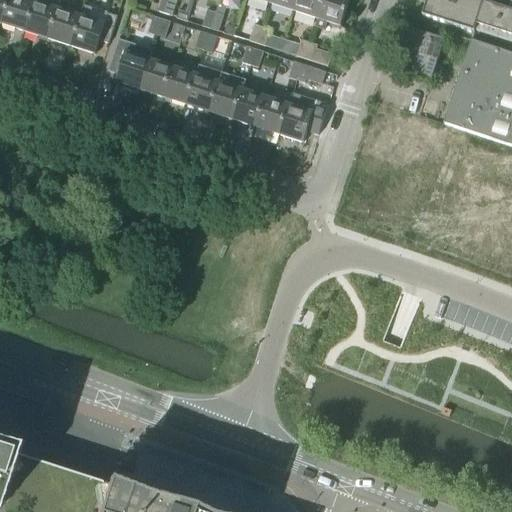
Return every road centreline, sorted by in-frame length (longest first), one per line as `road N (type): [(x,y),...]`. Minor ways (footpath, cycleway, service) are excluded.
road 1 (residential): [(0,73),(296,195),(325,183),(384,0)]
road 2 (unclassified): [(511,312),(341,249),(317,252),(302,261),(293,282),(242,439)]
road 3 (tertiary): [(242,439),(0,350)]
